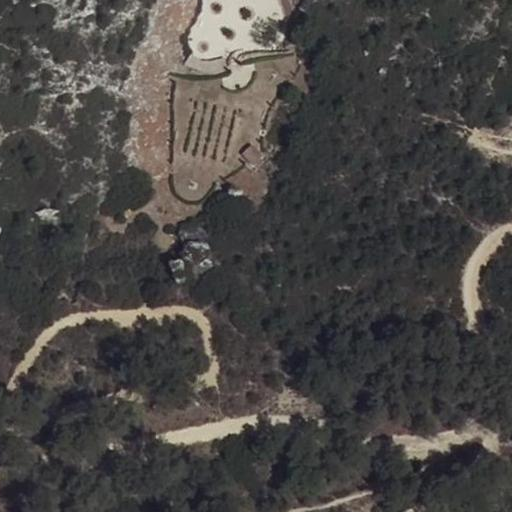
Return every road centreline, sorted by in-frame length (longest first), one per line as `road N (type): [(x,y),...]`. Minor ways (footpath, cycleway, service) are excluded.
road 1 (track): [(0,479),(227,423),(310,423),(364,449),(398,453),(475,427)]
road 2 (track): [(419,511),(469,447),(481,409),(472,305)]
